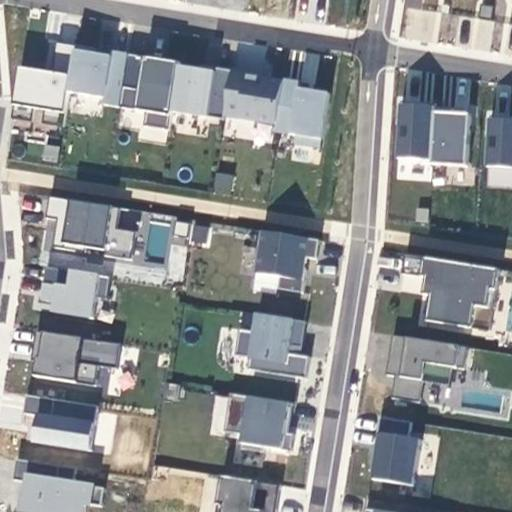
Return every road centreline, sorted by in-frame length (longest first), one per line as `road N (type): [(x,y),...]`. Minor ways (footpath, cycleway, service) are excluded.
road 1 (residential): [(379,50),(365,236),(322,511)]
road 2 (residential): [(65,0),(379,50)]
road 3 (residential): [(379,50),(511,73)]
